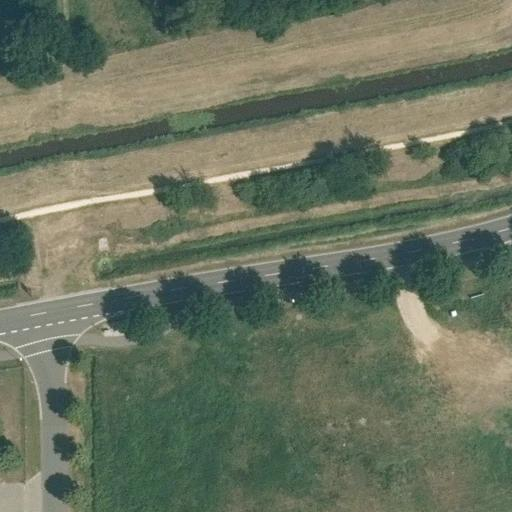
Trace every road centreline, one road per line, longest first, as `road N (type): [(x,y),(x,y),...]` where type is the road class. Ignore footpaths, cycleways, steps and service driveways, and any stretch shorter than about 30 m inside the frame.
road 1 (unclassified): [(43,320),(398,262),(511,231)]
road 2 (track): [(56,0),(60,318)]
road 3 (residential): [(43,320),(54,511)]
